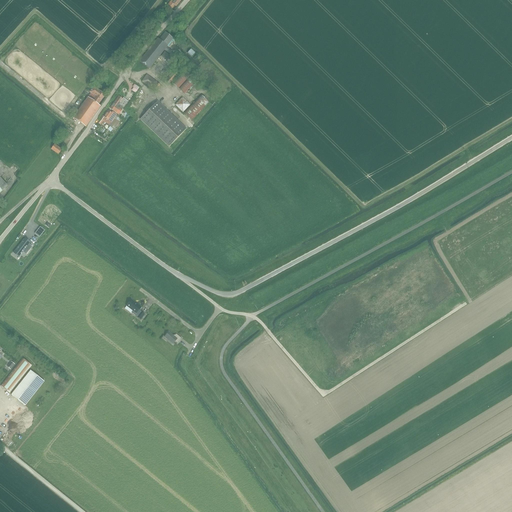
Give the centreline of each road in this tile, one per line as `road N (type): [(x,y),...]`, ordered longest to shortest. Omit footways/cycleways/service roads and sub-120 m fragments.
road 1 (unclassified): [(172,271),(232,294),(511,137)]
road 2 (unclassified): [(50,180),(187,0)]
road 3 (unclassified): [(172,271),(50,180)]
